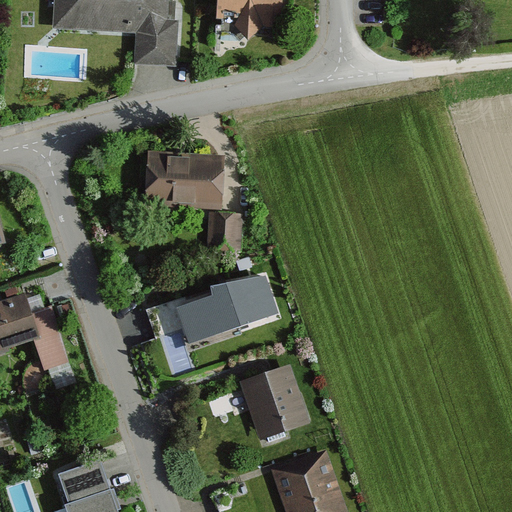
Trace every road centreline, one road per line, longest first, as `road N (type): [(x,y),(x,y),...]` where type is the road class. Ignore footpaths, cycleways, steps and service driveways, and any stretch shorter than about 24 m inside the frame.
road 1 (residential): [(41,141),(169,511)]
road 2 (residential): [(341,0),(338,68),(321,80),(41,141)]
road 3 (track): [(338,68),(389,72),(511,60)]
